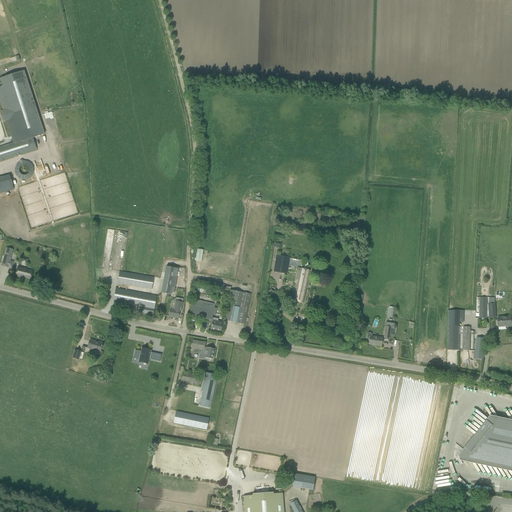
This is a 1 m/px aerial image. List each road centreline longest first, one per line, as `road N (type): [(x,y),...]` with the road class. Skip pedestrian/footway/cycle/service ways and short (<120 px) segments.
road 1 (unclassified): [(511,388),(134,321),(0,287)]
road 2 (track): [(184,329),(190,127),(158,0)]
road 3 (unknown): [(253,340),(231,475),(275,478)]
road 4 (unknown): [(0,165),(52,149),(28,66)]
